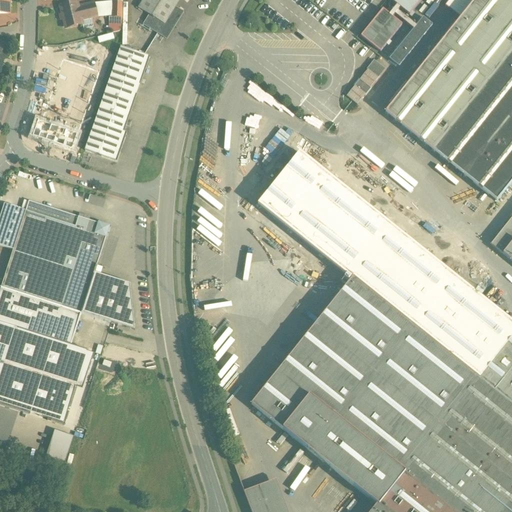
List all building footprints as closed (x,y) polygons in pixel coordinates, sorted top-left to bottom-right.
[(9,0),(0,0),(0,13),(10,14),(9,0)] [(144,0),(139,9),(149,15),(164,24),(175,7),(179,0),(144,0)] [(428,60),(386,114),(421,142),(433,151),(511,51),(511,0),(475,0),(460,20),(428,60)] [(391,0),(390,1),(409,17),(422,0),(391,0)] [(450,0),(445,7),(457,18),(460,20),(475,0),(450,0)] [(123,3),(112,2),(112,17),(123,18),(123,3)] [(77,3),(61,7),(66,28),(82,24),(82,21),(78,8),(77,3)] [(94,4),(78,8),(82,21),(97,18),(94,4)] [(164,24),(149,15),(143,25),(167,40),(184,12),(175,7),(164,24)] [(383,10),(361,38),(380,53),(401,25),(383,10)] [(413,30),(389,60),(399,69),(433,26),(422,18),(415,27),(413,30)] [(100,36),(102,48),(114,46),(112,34),(100,36)] [(121,48),(85,151),(117,162),(120,152),(117,151),(120,143),(123,144),(126,134),(124,133),(149,58),(121,48)] [(511,51),(433,151),(497,202),(511,182),(511,51)] [(359,80),(354,86),(355,87),(346,97),(352,101),(357,105),(359,103),(365,96),(366,96),(371,89),(371,88),(385,70),(374,61),(367,70),(367,71),(360,80),(359,80)] [(61,62),(33,140),(73,153),(100,75),(61,62)] [(327,133),(311,120),(310,120),(307,118),(303,123),(306,125),(260,184),(346,253),(398,189),(327,133)] [(21,210),(4,205),(0,218),(0,246),(13,251),(29,202),(24,201),(21,210)] [(78,218),(29,202),(13,251),(1,289),(81,314),(97,266),(106,237),(108,228),(88,222),(89,218),(80,215),(79,218),(78,218)] [(511,219),(491,245),(511,262),(511,219)] [(304,273),(320,256),(301,238),(290,250),(297,257),(296,258),(304,265),(300,269),(304,273)] [(482,286),(486,282),(464,263),(460,268),(482,286)] [(130,285),(95,274),(97,266),(81,314),(111,324),(135,331),(130,285)] [(252,406),(369,499),(395,467),(403,473),(478,379),(457,362),(353,278),(252,406)] [(472,299),(475,294),(454,278),(451,283),(472,299)] [(449,284),(446,289),(465,307),(469,303),(449,284)] [(81,314),(1,289),(0,292),(0,323),(18,330),(71,346),(81,314)] [(216,317),(223,325),(229,320),(222,312),(216,317)] [(0,385),(18,330),(0,323),(0,385)] [(511,511),(511,335),(478,379),(403,473),(395,467),(369,499),(377,505),(371,511),(511,511)] [(64,469),(74,437),(54,431),(44,463),(64,469)] [(244,492),(251,511),(287,511),(276,481),(244,492)] [(317,501),(327,511),(331,511),(333,510),(326,503),(335,494),(330,489),(317,501)]
